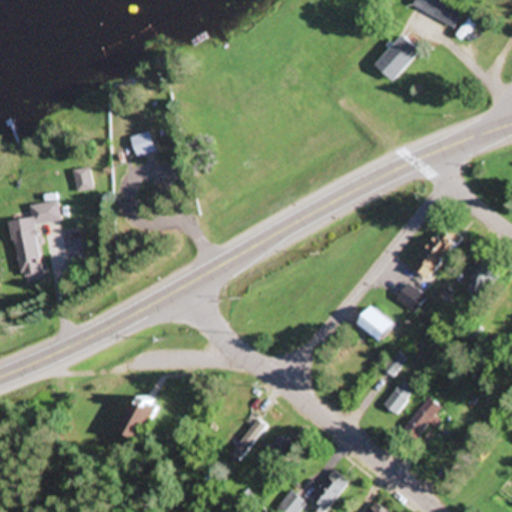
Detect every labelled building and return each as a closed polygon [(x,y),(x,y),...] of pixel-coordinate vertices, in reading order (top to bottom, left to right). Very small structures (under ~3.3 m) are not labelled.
[(457,30),(467,13),(442,0),(420,0),(416,8),(457,30)] [(379,66),(395,82),(424,54),(407,38),(379,66)] [(81,192),(95,190),(92,170),(78,172),(81,192)] [(35,219),(14,222),(23,278),(46,274),(39,226),(65,222),(62,203),(34,207),(35,219)] [(465,239),(449,227),(417,268),(433,281),(465,239)] [(503,277),(488,265),(467,292),(482,304),(503,277)] [(399,298),(416,315),(429,301),(412,284),(399,298)] [(362,325),(388,346),(403,329),(377,307),(362,325)] [(409,361),(398,352),(383,370),(394,379),(409,361)] [(396,417),(417,393),(405,383),(384,406),(396,417)] [(144,442),(162,407),(140,396),(122,432),(144,442)] [(409,427),(421,437),(444,410),(432,399),(409,427)] [(271,429),(262,422),(232,455),(241,463),(271,429)] [(298,447),(280,436),(265,462),(284,472),(298,447)] [(279,510),(281,511),(304,511),(310,505),(294,492),(279,510)]
